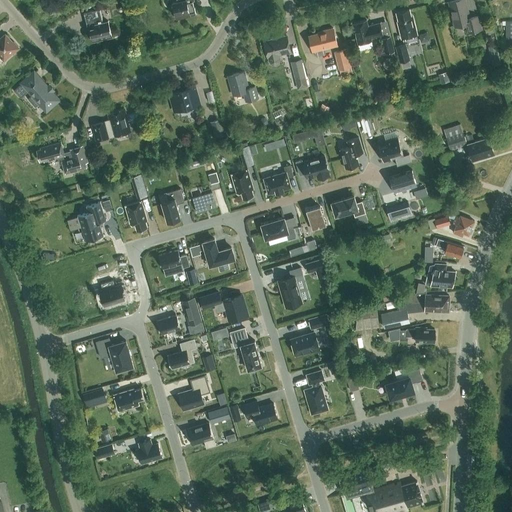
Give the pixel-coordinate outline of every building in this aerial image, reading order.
[(177,0),(177,1),(173,2),(177,19),(196,14),(192,0),(177,0)] [(465,0),(452,0),(449,1),(455,26),(466,23),(469,32),(481,29),(478,15),(470,17),(465,0)] [(93,41),(112,37),(108,21),(103,22),(100,8),(83,12),(87,26),(89,26),(93,41)] [(409,9),(396,12),(399,25),(398,25),(402,38),(418,34),(413,17),(411,16),(409,9)] [(383,35),(380,22),(368,25),(367,19),(353,23),(358,43),(372,40),(371,38),(383,35)] [(492,26),(483,28),(485,35),(494,33),(492,26)] [(333,28),(323,30),(323,31),(310,34),(314,51),(337,45),(333,28)] [(421,42),(429,40),(427,32),(419,34),(421,42)] [(0,56),(4,60),(12,53),(13,54),(20,48),(14,41),(13,42),(5,34),(0,38),(0,56)] [(268,57),(269,61),(271,63),(273,64),(276,64),(279,63),(280,61),(280,58),(280,54),(291,51),(287,35),(264,41),(268,57)] [(381,38),(385,53),(395,51),(391,35),(381,38)] [(410,59),(406,43),(395,46),(399,62),(410,59)] [(334,51),(339,69),(351,66),(347,48),(334,51)] [(306,76),(301,58),(291,61),(295,79),(306,76)] [(20,97),(27,91),(31,95),(28,98),(35,106),(40,102),(46,109),(57,100),(51,92),(53,90),(49,86),(47,88),(34,73),(38,70),(14,90),(20,97)] [(225,78),(229,77),(233,95),(241,92),(244,94),(246,101),(258,98),(255,86),(248,87),(244,71),(232,74),(231,76),(225,78)] [(438,74),(442,84),(450,82),(447,71),(438,74)] [(175,110),(200,104),(195,86),(170,93),(175,110)] [(322,103),(318,111),(327,115),(330,107),(322,103)] [(93,124),(97,140),(130,131),(128,124),(135,122),(137,119),(136,116),(133,114),(126,116),(124,108),(108,112),(110,119),(93,124)] [(281,115),(275,118),(279,125),(285,122),(281,115)] [(348,128),(357,126),(354,117),(346,119),(348,128)] [(210,121),(215,137),(225,133),(220,118),(210,121)] [(466,143),(474,141),(471,133),(464,136),(460,123),(443,129),(450,150),(467,144),(466,143)] [(320,126),(303,131),(305,137),(322,132),(320,126)] [(398,136),(385,140),(387,144),(379,146),(383,161),(395,158),(397,165),(411,161),(409,154),(404,155),(398,136)] [(473,160),(494,153),(489,137),(468,143),(473,160)] [(278,147),(285,144),(283,138),(276,140),(278,147)] [(359,164),(352,139),(347,140),(349,146),(340,149),(345,168),(359,164)] [(71,152),(64,154),(61,142),(41,147),(41,149),(37,150),(40,161),(44,160),(44,161),(58,157),(60,164),(63,163),(66,173),(86,167),(85,162),(88,162),(83,145),(71,149),(71,152)] [(95,173),(101,171),(95,148),(88,150),(95,173)] [(459,151),(445,152),(445,161),(460,160),(459,151)] [(251,154),(243,156),(246,165),(253,163),(251,154)] [(300,175),(306,173),(307,177),(317,174),(318,178),(329,175),(328,171),(329,171),(324,155),(303,162),(302,159),(296,161),(300,175)] [(276,191),(276,192),(283,190),(283,188),(290,186),(288,177),(293,175),(290,164),(284,166),(285,171),(264,178),(268,193),(276,191)] [(241,191),(243,198),(254,195),(252,188),(253,188),(248,169),(231,174),(237,193),(241,191)] [(412,169),(390,176),(394,192),(417,185),(412,169)] [(219,181),(216,172),(208,174),(211,184),(219,181)] [(133,177),(139,196),(146,194),(140,175),(133,177)] [(430,186),(418,189),(420,196),(431,194),(430,186)] [(169,199),(161,201),(167,221),(181,217),(177,203),(184,201),(180,188),(167,192),(169,199)] [(192,196),(197,212),(217,206),(212,191),(192,196)] [(354,195),(332,202),(336,215),(353,210),(355,216),(366,212),(362,200),(356,202),(354,195)] [(141,200),(125,205),(131,224),(135,223),(137,230),(147,227),(145,220),(147,219),(141,200)] [(77,215),(85,240),(103,235),(99,222),(106,220),(101,201),(86,205),(88,211),(77,215)] [(397,204),(401,216),(412,213),(408,201),(397,204)] [(320,206),(307,210),(313,229),(325,225),(320,206)] [(452,215),(448,216),(448,215),(435,219),(437,227),(450,224),(449,218),(451,217),(454,219),(453,222),(457,224),(453,232),(462,236),(464,232),(469,234),(469,233),(471,233),(473,229),(471,228),(475,220),(460,214),(459,217),(456,215),(452,214),(452,215)] [(284,218),(262,224),(266,238),(286,232),(288,239),(296,237),(292,226),(286,227),(284,218)] [(379,237),(382,244),(391,241),(389,234),(379,237)] [(460,256),(464,247),(448,242),(448,241),(434,236),(432,243),(446,248),(444,251),(460,256)] [(214,238),(203,241),(210,265),(234,258),(231,247),(218,250),(214,238)] [(315,239),(307,241),(309,249),(317,246),(315,239)] [(360,249),(368,247),(367,240),(359,242),(360,249)] [(296,247),(297,253),(304,251),(302,245),(296,247)] [(178,249),(159,255),(162,268),(181,262),(183,267),(190,265),(186,254),(180,256),(178,249)] [(425,283),(430,285),(452,286),(456,271),(445,270),(447,263),(435,262),(435,263),(430,265),(425,283)] [(301,266),(289,270),(291,276),(278,280),(286,306),(302,301),(294,276),(303,273),(301,266)] [(198,282),(194,268),(186,271),(190,284),(198,282)] [(114,279),(101,283),(103,290),(101,290),(105,304),(125,298),(121,284),(116,286),(114,279)] [(383,292),(385,300),(392,299),(390,290),(383,292)] [(414,296),(412,296),(412,302),(421,301),(449,303),(449,295),(426,294),(426,292),(417,291),(414,296)] [(219,292),(200,297),(203,307),(215,303),(217,311),(226,308),(230,320),(248,315),(241,294),(223,299),(224,300),(221,301),(219,292)] [(412,296),(397,299),(398,309),(381,313),(384,326),(409,320),(407,312),(426,309),(449,311),(449,303),(421,301),(412,302),(412,296)] [(194,297),(183,301),(190,324),(201,321),(194,297)] [(356,329),(379,326),(376,301),(358,303),(356,329)] [(177,314),(157,320),(161,333),(181,328),(177,314)] [(326,314),(309,319),(312,328),(329,323),(326,314)] [(245,327),(230,331),(234,345),(241,343),(248,369),(262,364),(255,339),(249,341),(245,327)] [(408,335),(416,335),(416,341),(423,342),(423,340),(434,341),(434,340),(436,338),(436,335),(434,333),(435,329),(426,328),(426,327),(416,327),(416,328),(407,328),(407,329),(400,329),(400,340),(408,340),(408,335)] [(315,331),(292,338),(296,353),(310,349),(311,351),(320,348),(315,331)] [(126,340),(111,344),(109,337),(96,341),(101,356),(112,353),(117,370),(133,365),(126,340)] [(167,354),(171,368),(194,361),(191,348),(196,346),(194,338),(180,342),(182,350),(167,354)] [(329,360),(331,367),(335,366),(337,375),(344,373),(340,358),(329,360)] [(409,376),(386,383),(391,397),(398,395),(399,396),(406,394),(406,393),(414,391),(411,383),(423,380),(419,367),(407,371),(409,376)] [(324,379),(321,370),(307,374),(309,383),(312,382),(313,387),(305,389),(312,413),(327,408),(319,380),(324,379)] [(194,389),(179,393),(184,409),(204,403),(201,394),(210,391),(205,374),(191,379),(194,389)] [(347,377),(350,391),(359,388),(355,374),(347,377)] [(134,388),(114,394),(119,410),(139,404),(138,400),(145,398),(141,387),(135,389),(134,388)] [(105,397),(102,388),(84,393),(87,402),(105,397)] [(257,423),(278,417),(273,403),(259,407),(257,400),(244,404),(247,417),(254,415),(257,423)] [(236,404),(230,406),(232,414),(239,412),(236,404)] [(228,405),(208,411),(211,422),(231,416),(228,405)] [(209,422),(187,429),(192,444),(204,440),(206,447),(216,445),(209,422)] [(162,457),(158,442),(152,444),(151,439),(139,442),(140,448),(137,448),(142,463),(162,457)] [(112,443),(94,448),(97,458),(115,453),(112,443)] [(408,505),(424,501),(418,480),(402,485),(401,481),(367,491),(373,511),(398,511),(409,509),(408,505)] [(304,511),(305,511),(306,511),(301,497),(292,499),(291,493),(269,500),(271,506),(281,503),(283,511),(304,511)]
